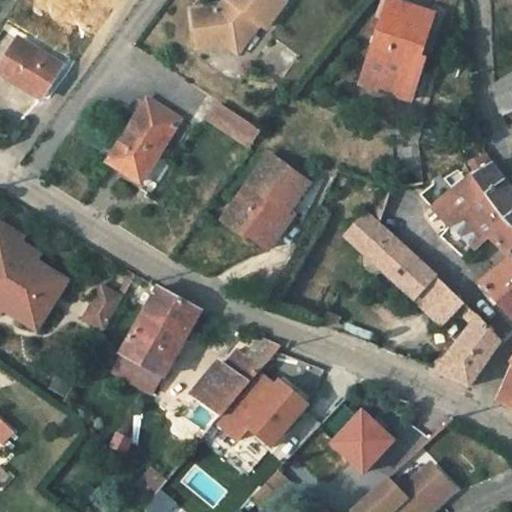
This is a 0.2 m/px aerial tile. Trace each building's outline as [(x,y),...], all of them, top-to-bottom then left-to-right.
[(51,0),(46,10),(72,25),(87,0),(51,0)] [(286,2),(283,0),(228,0),(231,2),(226,8),(192,12),(194,30),(203,28),(206,46),(225,45),(238,54),(260,23),(267,29),(286,2)] [(389,1),(365,73),(382,78),(378,90),(411,101),(424,59),(421,58),(415,57),(419,45),(424,47),(434,15),(389,1)] [(203,28),(194,30),(197,47),(206,46),(203,28)] [(19,38),(2,66),(17,76),(14,81),(43,99),(63,67),(19,38)] [(280,79),(298,57),(277,39),(258,62),(280,79)] [(421,58),(424,47),(419,45),(415,57),(421,58)] [(382,78),(365,73),(361,84),(378,90),(382,78)] [(511,107),(511,75),(495,86),(502,112),(511,107)] [(172,164),(158,155),(180,120),(148,99),(109,161),(133,177),(138,169),(146,174),(141,182),(138,187),(152,195),(172,164)] [(263,131),(227,107),(216,123),(252,147),(263,131)] [(478,171),(492,163),(485,154),(473,161),(478,171)] [(270,249),(281,233),(276,229),(289,211),(308,183),(271,156),(224,220),(248,237),(250,234),(270,249)] [(511,191),(492,163),(478,171),(473,175),(503,216),(511,226),(511,248),(508,252),(511,255),(511,254),(511,191)] [(141,182),(146,174),(138,169),(133,177),(141,182)] [(473,175),(453,191),(434,206),(450,224),(476,249),(489,237),(508,252),(511,248),(511,226),(503,216),(473,175)] [(388,197),(382,217),(402,229),(412,213),(388,197)] [(294,215),(289,211),(276,229),(281,233),(294,215)] [(442,324),(455,309),(462,302),(458,298),(433,274),(378,226),(366,215),(348,235),(442,324)] [(0,301),(3,303),(4,309),(5,312),(37,332),(52,307),(42,300),(58,275),(41,265),(33,267),(27,269),(25,272),(10,262),(21,244),(24,239),(0,224),(0,301)] [(21,244),(10,262),(25,272),(27,269),(33,267),(40,256),(21,244)] [(511,254),(511,255),(480,283),(511,319),(511,254)] [(458,298),(467,292),(470,291),(447,262),(433,274),(458,298)] [(58,275),(42,300),(52,307),(68,282),(58,275)] [(141,303),(149,307),(159,289),(151,285),(141,303)] [(83,320),(103,331),(122,299),(102,287),(83,320)] [(201,313),(159,289),(149,307),(123,353),(165,377),(201,313)] [(473,297),(467,292),(458,298),(462,302),(464,304),(473,297)] [(478,317),(464,304),(462,302),(455,309),(473,324),(478,317)] [(323,329),(338,335),(342,326),(337,324),(339,318),(330,313),(323,329)] [(503,341),(478,317),(473,324),(436,372),(470,388),(503,341)] [(183,414),(210,432),(282,348),(261,339),(247,355),(239,349),(225,366),(223,365),(183,414)] [(511,371),(502,400),(511,406),(511,371)] [(355,447),(372,431),(352,408),(334,425),(355,447)] [(0,416),(0,440),(3,444),(15,432),(0,416)] [(387,433),(401,456),(421,443),(406,420),(387,433)] [(121,452),(128,437),(109,429),(103,444),(121,452)] [(326,432),(292,457),(314,486),(348,461),(326,432)] [(138,488),(153,500),(169,481),(154,469),(138,488)] [(388,479),(351,511),(392,511),(396,509),(399,511),(433,511),(456,491),(435,469),(416,486),(413,482),(401,492),(388,479)] [(292,484),(283,476),(271,490),(279,497),(292,484)]
